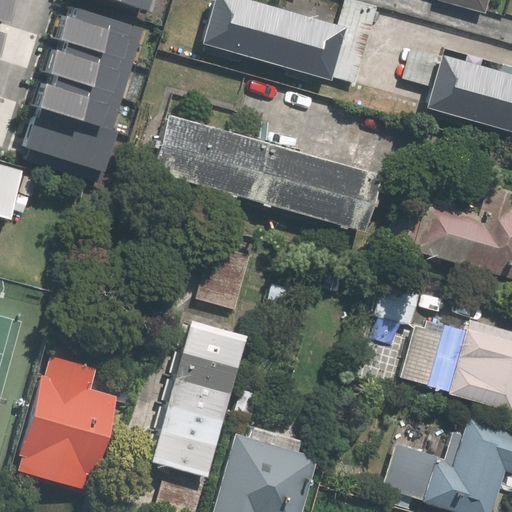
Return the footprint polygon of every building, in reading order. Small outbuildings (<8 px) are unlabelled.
[(100,0),(147,14),(151,0),(100,0)] [(274,0),(212,0),(202,36),(354,79),(375,5),(357,0),(338,0),(333,17),(274,0)] [(127,65),(138,31),(57,6),(47,40),(127,65)] [(117,98),(127,65),(47,40),(36,73),(117,98)] [(511,66),(441,46),(438,53),(412,46),(403,76),(431,84),(426,101),(511,125),(511,66)] [(106,132),(117,98),(36,73),(26,107),(106,132)] [(366,228),(384,168),(164,105),(147,165),(366,228)] [(95,169),(106,132),(26,107),(14,144),(95,169)] [(0,211),(9,214),(11,205),(24,209),(28,194),(31,195),(36,177),(21,172),(22,168),(0,162),(0,211)] [(413,213),(405,241),(511,270),(511,185),(497,181),(491,204),(428,187),(421,215),(413,213)] [(236,309),(252,253),(208,240),(192,297),(236,309)] [(410,324),(422,282),(385,272),(373,314),(410,324)] [(208,470),(250,331),(190,313),(149,453),(208,470)] [(511,328),(469,316),(465,328),(416,314),(399,375),(511,406),(511,328)] [(87,483),(126,361),(54,338),(16,461),(87,483)] [(252,419),(260,393),(241,387),(233,413),(252,419)] [(511,423),(458,408),(445,453),(395,439),(382,486),(474,511),(493,511),(507,464),(511,465),(511,423)] [(298,449),(302,436),(250,422),(247,432),(232,427),(208,511),(300,511),(317,454),(298,449)] [(380,511),(382,505),(338,491),(331,511),(380,511)]
